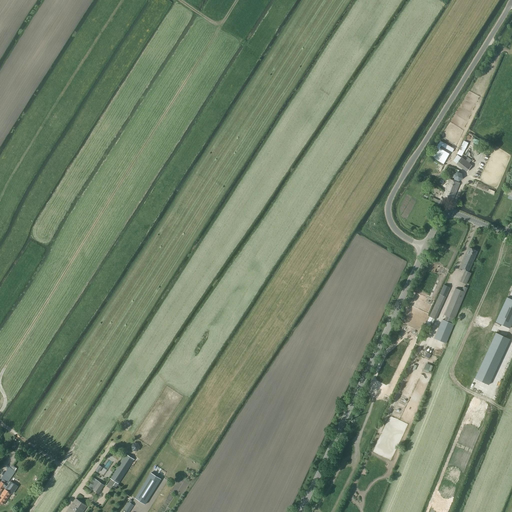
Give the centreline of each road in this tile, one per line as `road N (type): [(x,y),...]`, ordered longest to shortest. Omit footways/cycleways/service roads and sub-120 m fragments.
road 1 (track): [(220,26),(0,376)]
road 2 (unclassified): [(424,249),(393,227),(389,200),(511,1)]
road 3 (tertiary): [(424,249),(304,511)]
